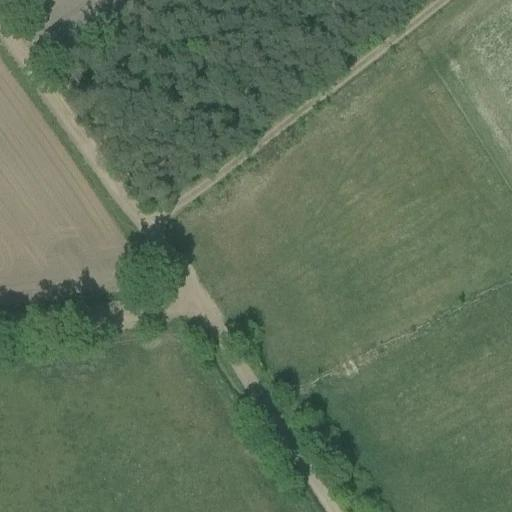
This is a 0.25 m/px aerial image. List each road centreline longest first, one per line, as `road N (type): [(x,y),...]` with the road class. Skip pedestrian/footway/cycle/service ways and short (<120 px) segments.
road 1 (track): [(143,229),(439,0)]
road 2 (track): [(333,511),(193,299)]
road 3 (track): [(143,229),(0,26)]
road 4 (track): [(193,299),(0,328)]
